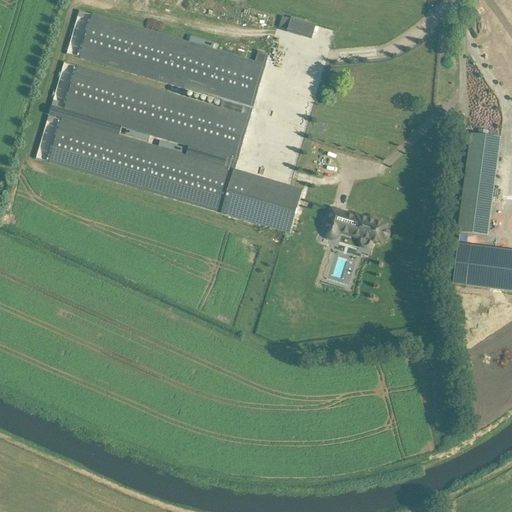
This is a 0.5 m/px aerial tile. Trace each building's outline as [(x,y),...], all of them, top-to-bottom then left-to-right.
[(257,53),(255,62),(80,11),(67,55),(223,100),(243,106),(240,114),(65,62),(52,106),(228,158),(225,167),(49,116),(36,159),(290,234),(303,190),(235,171),(269,56),(257,53)] [(291,18),(291,19),(283,17),(280,27),(288,30),(288,31),(312,38),(316,26),(291,18)] [(488,236),(500,148),(501,138),(488,136),(489,131),(479,130),(478,135),(471,134),(458,232),(488,236)] [(355,216),(354,216),(331,209),(325,229),(325,231),(325,233),(326,235),(327,237),(334,239),(336,238),(338,237),(339,236),(340,234),(340,232),(362,239),(363,237),(382,243),(383,239),(384,239),(385,239),(386,239),(387,238),(388,238),(388,237),(389,236),(389,235),(389,234),(389,233),(388,232),(388,231),(387,231),(386,230),(387,226),(377,223),(378,221),(355,214),(355,216)] [(368,249),(370,242),(361,240),(360,247),(368,249)] [(511,291),(511,250),(458,243),(453,284),(511,291)] [(447,407),(442,371),(429,372),(433,408),(447,407)]
